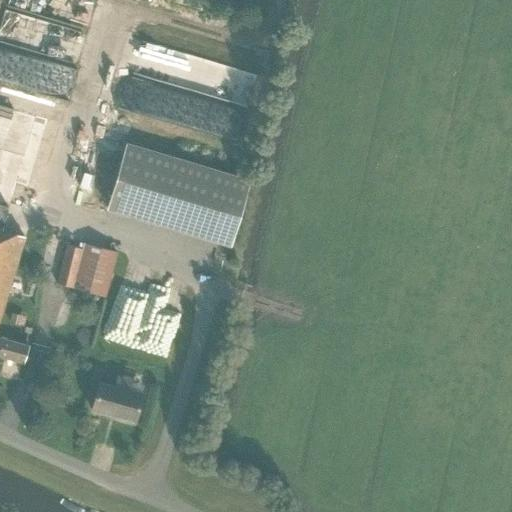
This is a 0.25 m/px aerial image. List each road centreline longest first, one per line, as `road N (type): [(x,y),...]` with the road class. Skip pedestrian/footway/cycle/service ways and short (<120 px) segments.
road 1 (track): [(76,124),(115,8),(231,42),(260,35),(281,0)]
road 2 (unclassified): [(180,511),(0,433)]
